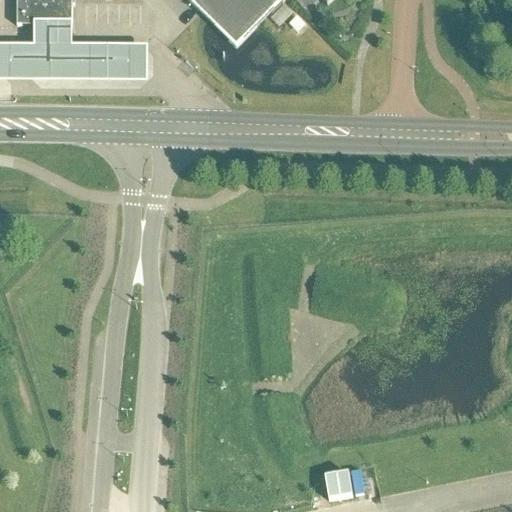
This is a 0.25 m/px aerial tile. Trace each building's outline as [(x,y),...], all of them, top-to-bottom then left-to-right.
[(17,0),(17,30),(34,30),(72,30),(72,0),(17,0)] [(182,0),(200,17),(205,22),(235,52),(257,30),(268,19),(281,6),(276,1),(250,27),(236,41),(208,13),(194,0),(182,0)] [(194,0),(208,13),(236,41),(250,27),(276,1),(281,6),(282,7),(289,0),(194,0)] [(317,0),(328,10),(337,0),(317,0)] [(73,27),(34,27),(34,47),(34,51),(17,51),(0,50),(0,88),(149,89),(149,81),(149,71),(149,59),(149,51),(125,51),(83,51),(73,51),(73,47),(73,27)]
